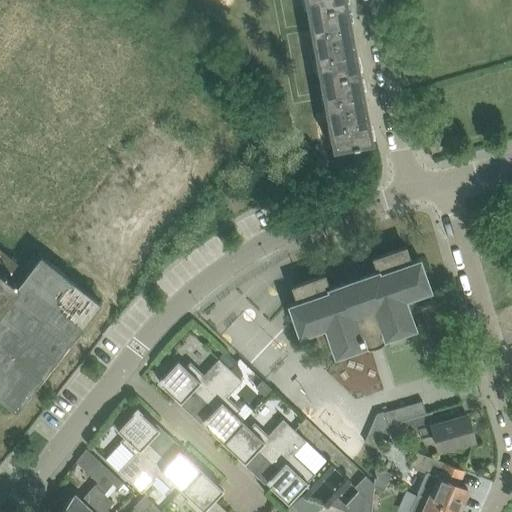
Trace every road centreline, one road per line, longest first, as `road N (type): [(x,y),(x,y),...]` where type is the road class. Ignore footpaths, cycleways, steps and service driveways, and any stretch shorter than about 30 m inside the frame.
road 1 (residential): [(5,511),(167,312),(217,270),(321,217),(409,187)]
road 2 (residential): [(439,179),(511,412)]
road 3 (residential): [(409,187),(376,0)]
road 4 (unknown): [(119,372),(257,487)]
